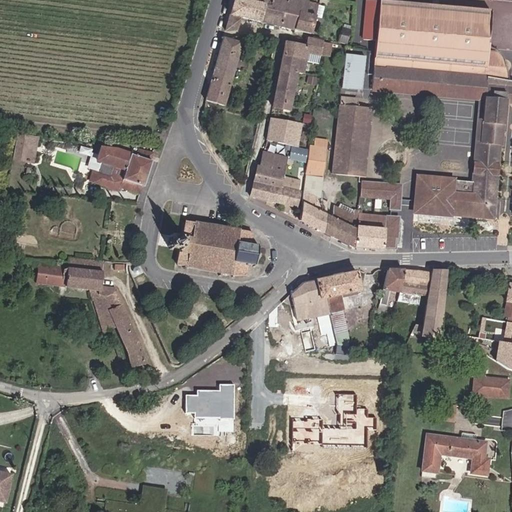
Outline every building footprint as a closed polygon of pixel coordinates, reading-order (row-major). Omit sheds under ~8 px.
[(280,27),(295,30),(313,35),(319,4),(308,2),(301,0),(232,0),(230,10),(224,30),(238,30),(241,18),(264,23),(280,27)] [(375,57),(374,64),(507,76),(505,65),(503,57),(497,50),(489,46),(493,9),(383,0),(366,0),(363,38),(374,39),(373,57),(375,57)] [(221,37),(203,100),(208,101),(222,105),(243,37),(236,37),(234,41),(221,37)] [(285,41),(283,56),(271,107),(287,109),(295,71),(301,72),(304,59),(305,60),(307,52),(320,55),(322,39),(308,37),(305,37),(303,44),(285,41)] [(345,53),(342,88),(362,89),(366,55),(345,53)] [(414,213),(496,220),(505,103),(509,103),(511,81),(509,81),(509,76),(507,76),(374,64),(373,91),(482,100),(480,118),(476,118),(471,181),(457,180),(457,177),(417,174),(414,213)] [(332,172),(365,176),(373,107),(358,106),(359,103),(353,102),(354,97),(341,95),(332,172)] [(297,145),(301,123),(272,119),(268,140),(297,145)] [(28,166),(33,139),(20,136),(14,163),(27,166),(28,166)] [(309,150),(307,162),(305,175),(322,177),(328,139),(317,138),(316,143),(310,142),(309,150)] [(33,139),(28,166),(34,168),(39,140),(33,139)] [(307,162),(309,150),(292,147),(290,159),(307,162)] [(118,188),(138,197),(152,154),(136,150),(133,157),(101,148),(96,161),(111,166),(108,176),(96,172),(92,182),(117,190),(118,188)] [(257,166),(251,194),(295,204),(298,189),(295,189),(297,178),(283,175),(286,158),(263,153),(260,166),(257,166)] [(27,166),(14,163),(11,175),(24,178),(27,166)] [(317,196),(322,177),(305,175),(303,188),(317,196)] [(361,180),(361,188),(402,191),(402,183),(361,180)] [(317,196),(303,188),(301,201),(300,201),(297,219),(322,231),(325,215),(315,209),(317,196)] [(402,191),(361,188),(360,197),(391,198),(390,209),(401,210),(401,199),(402,191)] [(330,235),(355,245),(358,212),(355,212),(354,216),(333,206),(332,218),(330,235)] [(358,212),(355,245),(396,249),(397,237),(399,237),(400,216),(363,213),(363,208),(358,208),(358,212)] [(322,231),(330,235),(332,218),(325,215),(322,231)] [(167,248),(180,250),(178,265),(230,274),(230,277),(244,276),(244,268),(248,265),(254,265),(256,246),(249,245),(250,231),(186,220),(182,235),(170,234),(167,248)] [(98,286),(100,260),(66,257),(65,261),(34,259),(33,270),(37,270),(36,282),(90,288),(98,289),(98,286)] [(381,289),(398,292),(402,271),(386,271),(381,289)] [(430,275),(402,271),(398,292),(427,297),(430,275)] [(355,272),(314,281),(316,298),(325,297),(327,313),(340,312),(338,294),(357,291),(355,272)] [(430,272),(430,275),(427,297),(424,314),(422,326),(439,328),(441,316),(445,272),(430,272)] [(461,273),(450,272),(449,284),(460,285),(461,273)] [(298,285),(290,293),(294,319),(327,313),(325,297),(316,298),(314,281),(298,285)] [(131,366),(145,365),(141,345),(115,288),(98,286),(98,289),(90,288),(92,299),(103,332),(111,329),(118,327),(129,350),(131,366)] [(511,301),(506,300),(503,313),(509,315),(511,315),(511,301)] [(342,331),(340,312),(327,313),(330,330),(342,331)] [(482,317),(480,331),(502,333),(503,319),(482,317)] [(437,340),(439,328),(422,326),(420,338),(437,340)] [(481,369),(474,368),(473,377),(473,378),(471,395),(498,398),(499,390),(507,391),(508,381),(481,378),(481,369)] [(499,390),(498,398),(506,399),(507,391),(499,390)] [(492,443),(508,444),(508,435),(493,433),(492,443)] [(425,435),(420,471),(435,473),(438,455),(470,459),(468,475),(483,476),(485,461),(481,461),(484,443),(474,441),(473,443),(458,441),(458,440),(425,435)] [(434,480),(435,473),(420,471),(419,478),(434,480)] [(0,501),(8,503),(14,476),(0,472),(0,501)] [(137,508),(106,505),(105,511),(169,511),(166,511),(168,492),(139,489),(137,508)]
